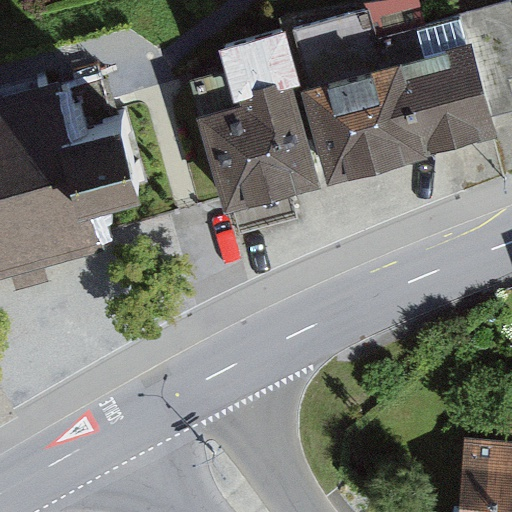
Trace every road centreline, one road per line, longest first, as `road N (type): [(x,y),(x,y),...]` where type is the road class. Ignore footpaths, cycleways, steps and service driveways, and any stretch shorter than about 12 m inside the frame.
road 1 (secondary): [(511,242),(278,343),(163,405)]
road 2 (secondary): [(163,405),(0,495)]
road 3 (tertiary): [(163,405),(247,511)]
